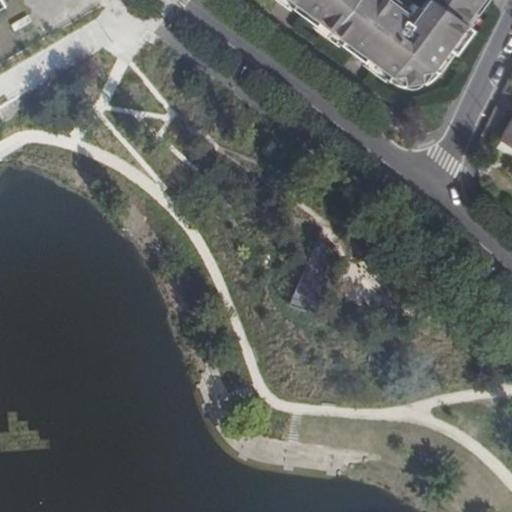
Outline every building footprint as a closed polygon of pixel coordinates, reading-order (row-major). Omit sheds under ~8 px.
[(432,0),(426,10),(413,0),(408,7),(396,0),(292,0),(289,5),(313,23),(317,18),(328,25),(339,34),(335,40),(359,57),(368,45),(381,53),(375,62),(386,70),(383,76),(389,79),(401,82),(403,79),(418,76),(420,78),(425,77),(429,74),(432,71),(435,66),(428,61),(443,40),(453,47),(470,23),(467,21),(461,17),(469,4),(476,9),(482,0),(432,0)] [(413,0),(426,10),(432,0),(413,0)] [(467,21),(476,9),(469,4),(461,17),(467,21)] [(313,23),(324,31),(328,25),(317,18),(313,23)] [(328,25),(324,31),(335,40),(339,34),(328,25)] [(438,68),(453,47),(443,40),(428,61),(435,66),(438,68)] [(371,67),(383,76),(386,70),(375,62),(371,67)]
